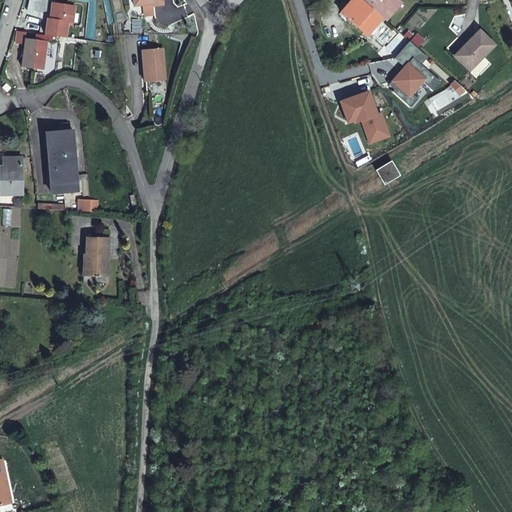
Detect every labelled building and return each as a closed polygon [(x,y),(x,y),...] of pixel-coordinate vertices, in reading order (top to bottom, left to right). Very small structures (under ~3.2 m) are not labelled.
[(387,50),(399,35),(395,31),(385,23),(357,0),(351,0),(340,14),(381,49),(382,51),(385,48),(387,50)] [(392,0),(357,0),(385,23),(399,6),(392,0)] [(44,34),(65,37),(67,22),(72,23),(74,5),(54,2),(52,19),(49,18),(46,18),(44,34)] [(129,31),(138,29),(136,20),(127,22),(129,31)] [(476,30),(454,56),(467,67),(474,59),(477,62),(491,44),(476,30)] [(47,41),(25,38),(22,66),(43,69),(47,41)] [(428,58),(409,43),(394,60),(404,69),(401,73),(403,75),(400,79),(397,76),(388,87),(394,92),(392,93),(411,109),(418,101),(412,96),(422,84),(432,92),(440,83),(421,67),(428,58)] [(166,81),(164,49),(142,51),(144,82),(166,81)] [(474,59),(467,67),(470,71),(477,62),(474,59)] [(462,86),(456,82),(452,86),(456,91),(462,86)] [(466,90),(462,86),(456,91),(460,96),(466,90)] [(448,87),(442,91),(451,102),(456,97),(448,87)] [(364,98),(363,94),(342,102),(350,123),(357,120),(358,122),(363,120),(372,143),(392,136),(383,112),(379,114),(372,96),(364,98)] [(76,185),(69,127),(66,127),(65,120),(50,122),(51,128),(44,130),(52,188),(76,185)] [(0,156),(0,204),(20,206),(19,156),(0,156)] [(403,176),(394,161),(378,170),(386,185),(403,176)] [(79,210),(88,210),(92,211),(90,199),(79,199),(79,210)] [(10,227),(11,209),(2,209),(2,226),(10,227)] [(87,254),(86,281),(107,282),(109,239),(86,237),(85,253),(87,254)] [(0,503),(10,502),(2,458),(0,458),(0,503)]
